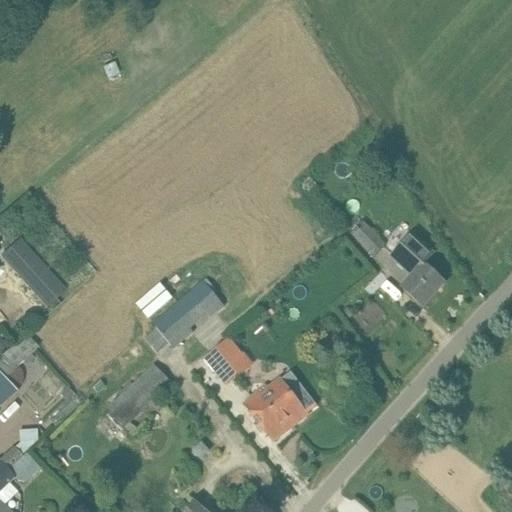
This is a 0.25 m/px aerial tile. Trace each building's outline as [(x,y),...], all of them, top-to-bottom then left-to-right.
[(372,258),(385,245),(363,222),(350,234),(372,258)] [(433,255),(418,242),(411,235),(390,258),(411,277),(400,288),(423,308),(444,285),(424,266),(433,255)] [(45,307),(64,290),(21,240),(1,257),(45,307)] [(203,283),(190,293),(208,315),(211,319),(224,308),(203,283)] [(160,285),(137,305),(149,320),(173,300),(160,285)] [(156,329),(144,338),(159,357),(172,347),(174,350),(194,333),(172,308),(152,324),(156,329)] [(347,308),(340,314),(347,322),(354,316),(347,308)] [(26,334),(0,357),(0,407),(16,393),(4,379),(38,348),(26,334)] [(228,339),(206,356),(226,381),(248,365),(228,339)] [(172,385),(163,376),(152,366),(103,412),(122,432),(142,413),(149,420),(164,405),(158,398),(172,385)] [(291,395),(283,384),(271,393),(266,386),(244,405),(273,443),(307,416),(306,415),(316,408),(300,388),(291,395)] [(68,388),(60,395),(65,401),(73,394),(68,388)] [(202,442),(192,451),(201,461),(211,452),(202,442)] [(21,456),(13,447),(0,460),(0,462),(6,469),(21,456)] [(0,511),(9,511),(3,505),(17,492),(9,484),(15,478),(8,470),(6,469),(0,462),(0,511)]
